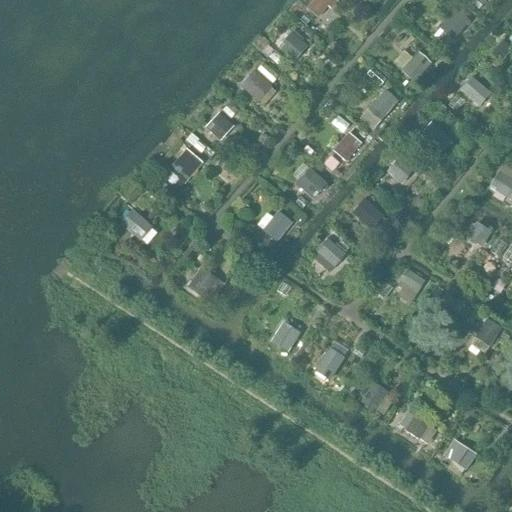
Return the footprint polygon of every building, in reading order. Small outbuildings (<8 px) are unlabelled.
[(316,0),(308,10),(320,22),(324,25),(335,12),(332,9),(337,3),(333,0),(316,0)] [(442,32),(454,43),(470,24),(457,12),(442,32)] [(277,49),(289,59),(290,60),(307,41),(294,29),(277,49)] [(511,51),(503,43),(491,57),(501,66),(511,53),(511,51)] [(416,84),(423,75),(432,65),(418,52),(413,59),(404,51),(393,64),(416,84)] [(240,88),(258,104),(259,103),(264,107),(277,94),(272,89),(273,88),(255,71),(240,88)] [(471,79),(460,92),(478,110),(490,97),(471,79)] [(385,92),(369,111),(361,121),(373,132),(381,122),(399,103),(385,92)] [(207,128),(221,140),(234,124),(221,111),(207,128)] [(453,141),(432,122),(420,136),(441,154),(453,141)] [(334,154),(347,165),(362,147),(350,136),(334,154)] [(171,168),(183,179),(187,182),(203,163),(187,150),(171,168)] [(402,186),(413,173),(415,170),(400,157),(386,173),(388,174),(383,180),(395,190),(400,185),(402,186)] [(511,203),(511,202),(511,170),(504,166),(500,174),(499,173),(489,189),(511,203)] [(312,174),(298,189),(313,202),(327,187),(312,174)] [(364,203),(353,216),(371,231),(382,219),(364,203)] [(132,211),(119,226),(111,237),(125,249),(135,237),(141,242),(153,228),(146,222),(132,211)] [(280,213),(264,232),(276,244),(293,225),(280,213)] [(477,225),(467,240),(482,250),(492,235),(477,225)] [(328,242),(316,255),(335,271),(346,257),(328,242)] [(200,270),(186,290),(204,303),(219,283),(200,270)] [(426,281),(408,270),(398,286),(403,289),(398,297),(411,305),(426,281)] [(389,290),(379,305),(389,311),(398,296),(389,290)] [(446,297),(438,309),(457,321),(465,308),(446,297)] [(487,322),(475,341),(489,350),(502,331),(487,322)] [(300,335),(285,325),(282,323),(270,343),(271,344),(266,351),(283,362),(286,356),(300,335)] [(511,338),(505,334),(496,348),(503,353),(511,339),(511,338)] [(327,354),(315,372),(331,383),(346,359),(330,349),(327,354)] [(374,385),(361,405),(376,415),(389,395),(374,385)] [(431,426),(415,416),(414,417),(407,412),(399,426),(405,430),(404,432),(420,442),(431,426)] [(460,446),(450,462),(451,463),(447,469),(460,478),(464,472),(466,472),(476,457),(460,446)] [(481,461),(472,474),(481,480),(489,467),(481,461)]
